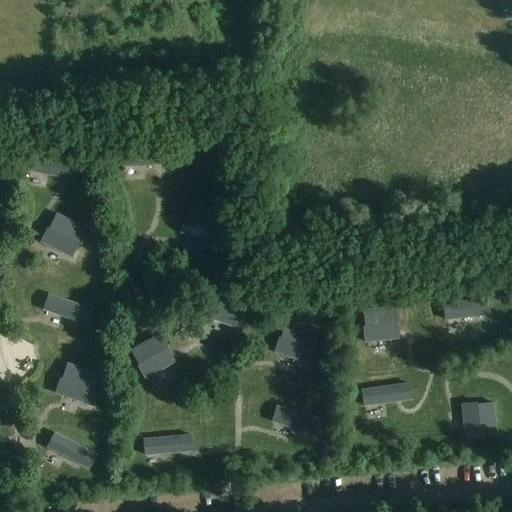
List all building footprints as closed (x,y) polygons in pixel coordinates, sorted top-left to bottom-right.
[(496,41),(510,41),(511,2),(497,2),(496,41)] [(35,155),(30,175),(80,184),(87,164),(35,155)] [(180,232),(213,244),(224,212),(192,201),(187,217),(185,216),(180,232)] [(39,241),(71,258),(86,228),(56,213),(48,227),(47,227),(39,241)] [(201,316),(234,328),(245,297),(213,285),(208,301),(206,300),(201,316)] [(97,310),(49,297),(43,316),(92,330),(97,310)] [(363,342),(399,339),(395,306),(361,310),(363,326),(362,326),(363,342)] [(442,331),(490,332),(490,316),(442,315),(442,331)] [(273,352),(307,363),(317,332),(285,322),(280,337),(278,337),(273,352)] [(144,378),(175,360),(158,332),(129,349),(137,363),(136,364),(144,378)] [(54,392),(88,403),(98,372),(66,361),(61,377),(59,376),(54,392)] [(461,403),(464,439),(497,435),(494,402),(477,403),(477,402),(461,403)] [(274,410),(267,433),(315,447),(322,425),(274,410)] [(47,452),(90,473),(99,455),(56,435),(47,452)]
